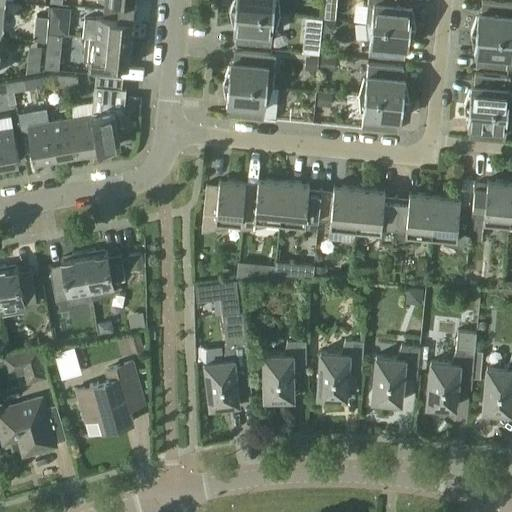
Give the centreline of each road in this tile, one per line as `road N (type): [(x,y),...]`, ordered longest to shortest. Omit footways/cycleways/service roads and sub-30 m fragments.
road 1 (residential): [(177,490),(349,472),(478,493)]
road 2 (residential): [(431,143),(430,155),(169,134)]
road 3 (residential): [(0,208),(129,187),(158,170),(169,134)]
road 4 (residential): [(431,143),(445,0)]
road 5 (residential): [(169,134),(181,0)]
